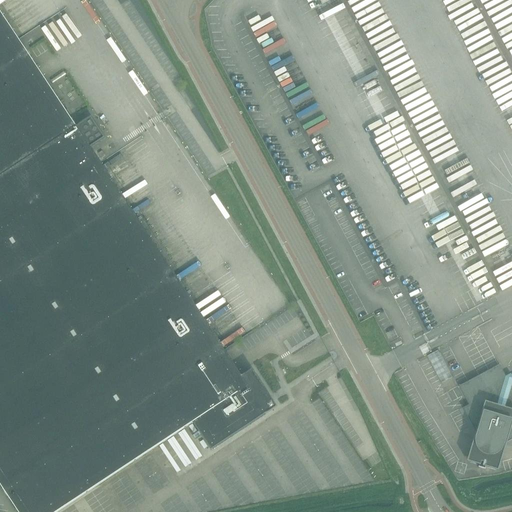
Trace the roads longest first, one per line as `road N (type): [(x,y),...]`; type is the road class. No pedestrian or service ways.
road 1 (unclassified): [(378,393),(167,4)]
road 2 (unknown): [(71,0),(273,311)]
road 3 (unclassified): [(378,393),(438,511)]
